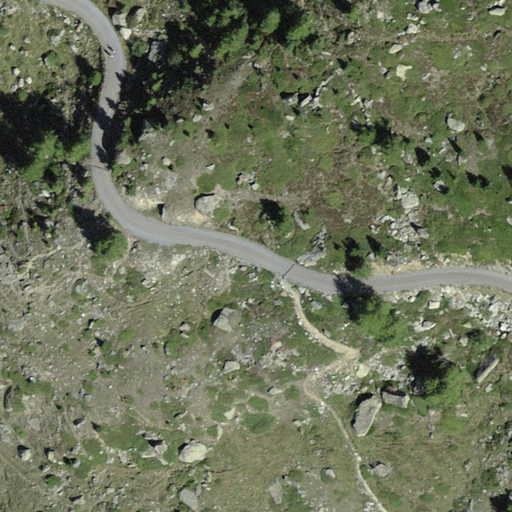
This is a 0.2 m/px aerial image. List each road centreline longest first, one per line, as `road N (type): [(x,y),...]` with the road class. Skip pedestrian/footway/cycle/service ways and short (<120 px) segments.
road 1 (track): [(65,0),(87,6),(109,43),(113,74),(98,173),(115,205),(152,234),(235,243),(276,265)]
road 2 (track): [(276,265),(318,285),(457,276),(511,286)]
